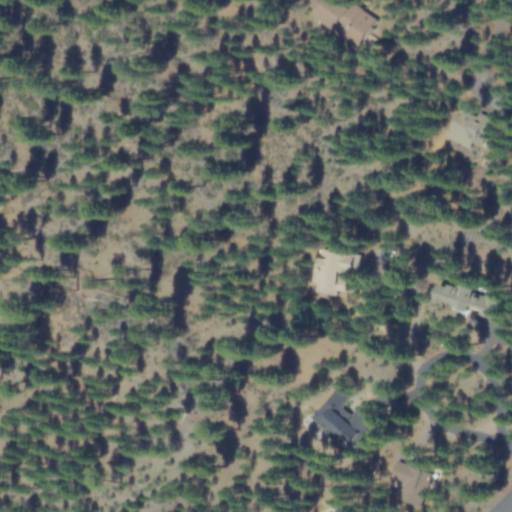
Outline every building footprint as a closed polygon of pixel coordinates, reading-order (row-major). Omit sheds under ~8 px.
[(332,0),(321,16),(361,47),(372,33),(378,37),(386,26),(351,0),(332,0)] [(316,291),(338,295),(339,289),(347,290),(350,272),(358,273),(362,255),(334,250),(333,258),(322,256),(316,291)] [(498,318),(505,296),(478,288),(477,291),(463,287),(462,288),(445,283),(439,300),(498,318)] [(312,417),(332,435),(336,431),(353,446),(367,431),(329,398),(312,417)] [(407,500),(424,505),(434,470),(398,460),(393,477),(405,481),(404,484),(411,486),(407,500)]
